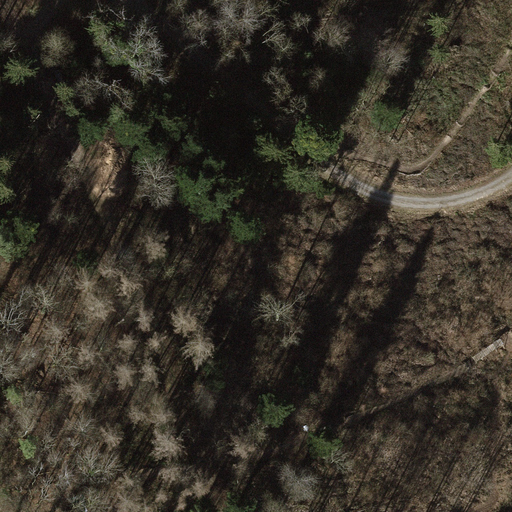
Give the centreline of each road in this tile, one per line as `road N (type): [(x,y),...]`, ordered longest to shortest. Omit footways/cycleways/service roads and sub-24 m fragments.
road 1 (track): [(0,0),(150,317),(221,511)]
road 2 (track): [(511,174),(436,202),(369,193),(317,161),(133,0)]
